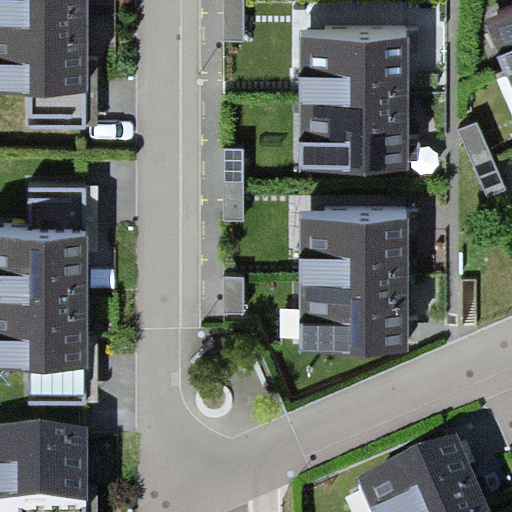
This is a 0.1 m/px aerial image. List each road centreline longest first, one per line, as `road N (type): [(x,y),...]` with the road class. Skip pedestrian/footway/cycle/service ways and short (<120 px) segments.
road 1 (residential): [(158,0),(164,461)]
road 2 (residential): [(164,461),(252,460),(488,360)]
